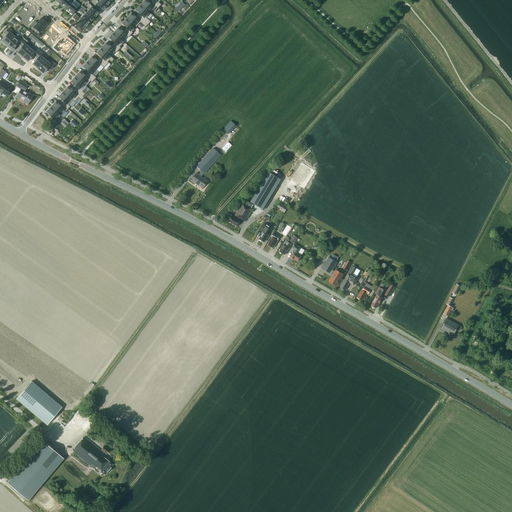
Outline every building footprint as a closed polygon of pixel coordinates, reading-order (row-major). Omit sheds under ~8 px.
[(69,0),(64,0),(60,5),(66,10),(72,2),(69,0)] [(97,0),(91,0),(90,2),(95,6),(97,4),(103,10),(108,5),(106,3),(102,0),(99,0),(99,1),(97,0)] [(145,0),(141,5),(149,13),(153,9),(157,13),(160,10),(158,8),(151,2),(149,4),(145,0)] [(72,2),(66,10),(72,15),(78,8),(72,2)] [(89,3),(86,6),(90,9),(86,12),(93,19),(99,13),(92,7),(93,7),(89,3)] [(141,5),(136,10),(138,12),(137,15),(148,25),(150,22),(146,18),(150,14),(149,13),(141,5)] [(86,12),(80,18),(81,18),(88,25),(93,19),(86,12)] [(131,13),(127,19),(136,27),(140,23),(145,27),(148,25),(137,15),(135,17),(131,13)] [(35,21),(31,26),(33,28),(34,28),(40,33),(48,23),(42,18),(37,23),(35,21)] [(78,22),(75,24),(82,31),(88,25),(81,18),(81,19),(78,22)] [(127,19),(122,24),(126,27),(124,29),(130,35),(133,32),(132,32),(136,27),(127,19)] [(41,37),(47,42),(50,38),(54,42),(60,35),(50,26),(41,37)] [(6,36),(2,41),(3,43),(6,45),(7,46),(15,36),(12,33),(14,32),(9,28),(4,34),(6,36)] [(118,28),(114,33),(122,41),(126,36),(128,38),(130,35),(124,29),(122,31),(118,28)] [(114,33),(109,38),(114,42),(112,44),(118,50),(121,48),(120,47),(124,42),(122,41),(114,33)] [(15,36),(7,46),(10,48),(12,50),(17,44),(20,45),(25,39),(22,36),(22,37),(17,34),(15,36)] [(22,47),(17,53),(19,54),(22,57),(31,48),(26,44),(28,41),(25,39),(20,45),(22,47)] [(63,42),(61,44),(59,41),(53,48),(58,52),(60,49),(65,53),(67,50),(68,50),(70,48),(70,47),(72,44),(68,40),(67,39),(64,43),(63,42)] [(106,43),(102,48),(110,56),(111,55),(114,51),(116,53),(118,50),(112,44),(110,47),(106,43)] [(31,48),(22,57),(26,60),(27,62),(33,55),(35,57),(40,51),(37,49),(36,50),(32,46),(31,48)] [(102,48),(97,53),(99,55),(98,57),(106,65),(109,63),(108,62),(109,60),(111,62),(114,59),(110,56),(102,48)] [(37,59),(33,65),(34,66),(38,69),(46,59),(42,55),(43,54),(40,51),(35,57),(37,59)] [(92,56),(88,62),(96,69),(100,65),(103,67),(104,68),(106,65),(98,57),(96,59),(92,56)] [(46,59),(38,69),(41,72),(43,73),(46,69),(47,68),(50,70),(55,64),(52,62),(51,63),(46,59)] [(88,62),(83,67),(88,71),(86,73),(94,80),(95,79),(96,78),(95,77),(92,74),(96,69),(88,62)] [(80,72),(76,77),(86,86),(90,81),(91,83),(94,80),(86,73),(84,75),(80,72)] [(76,77),(71,82),(74,85),(72,87),(73,88),(83,96),(85,94),(82,91),(87,87),(86,86),(76,77)] [(17,86),(12,92),(15,94),(16,93),(18,95),(16,97),(28,105),(33,96),(25,90),(28,86),(25,84),(25,83),(21,80),(17,86)] [(0,81),(0,91),(7,96),(12,88),(0,81)] [(68,87),(63,92),(73,100),(74,102),(78,98),(81,100),(84,97),(83,96),(73,88),(71,90),(68,87)] [(63,92),(59,97),(62,100),(60,102),(68,109),(70,106),(69,105),(73,100),(63,92)] [(56,102),(51,107),(61,115),(65,111),(66,112),(68,109),(60,102),(58,104),(56,102)] [(51,107),(47,112),(51,116),(47,119),(54,125),(57,121),(56,120),(61,115),(51,107)] [(228,134),(236,126),(231,121),(223,130),(228,134)] [(230,141),(223,148),(227,152),(233,145),(230,141)] [(202,188),(207,181),(201,177),(204,173),(221,155),(213,148),(197,166),(201,171),(198,175),(196,173),(191,180),(202,188)] [(295,173),(309,182),(315,171),(301,163),(295,173)] [(281,179),(269,172),(251,202),(263,209),(281,179)] [(232,215),(228,221),(237,226),(240,222),(240,221),(240,220),(239,219),(240,218),(246,221),(253,209),(251,208),(253,205),(247,201),(245,205),(242,202),(240,206),(237,211),(238,211),(234,217),(232,215)] [(264,242),(267,238),(269,235),(268,234),(270,230),(272,227),(265,223),(261,230),(263,232),(259,239),(264,242)] [(268,245),(273,248),(276,244),(276,243),(278,241),(278,240),(280,236),(274,233),(271,237),(272,237),(268,245)] [(284,245),(279,252),(284,255),(289,248),(291,244),(288,242),(289,240),(288,239),(289,238),(287,236),(282,244),(284,245)] [(301,248),(294,244),(291,248),(294,250),(293,252),(294,252),(291,256),(292,257),(291,258),(291,259),(292,260),(294,259),(298,261),(300,258),(301,259),(302,256),(301,256),(301,255),(299,254),(299,253),(298,253),(301,248)] [(339,258),(333,255),(331,259),(329,257),(322,269),(331,274),(333,271),(337,262),(336,262),(339,258)] [(348,273),(353,275),(357,268),(352,266),(348,273)] [(329,281),(336,286),(343,274),(336,270),(335,272),(333,271),(331,274),(333,275),(329,281)] [(354,285),(358,279),(349,273),(345,280),(340,287),(345,290),(349,283),(354,285)] [(374,288),(366,283),(365,286),(362,290),(357,298),(362,301),(365,296),(366,296),(367,293),(368,294),(371,290),(375,292),(378,287),(375,285),(374,288)] [(380,296),(381,294),(380,293),(382,289),(379,287),(375,294),(377,295),(372,302),(373,303),(371,306),(372,306),(372,307),(374,308),(375,308),(376,308),(379,303),(380,303),(383,298),(380,296)] [(451,311),(452,311),(454,308),(450,306),(448,305),(444,314),(448,316),(451,311)] [(461,330),(462,327),(459,325),(446,319),(442,328),(447,331),(448,330),(455,333),(456,330),(458,331),(459,330),(461,330)] [(47,425),(62,407),(31,381),(16,399),(47,425)] [(92,401),(96,404),(101,398),(97,395),(92,401)] [(108,461),(108,462),(103,458),(106,455),(84,437),(72,451),(94,468),(95,468),(95,470),(97,472),(98,472),(100,470),(105,474),(113,465),(108,461)] [(43,441),(7,483),(28,501),(64,459),(43,441)]
